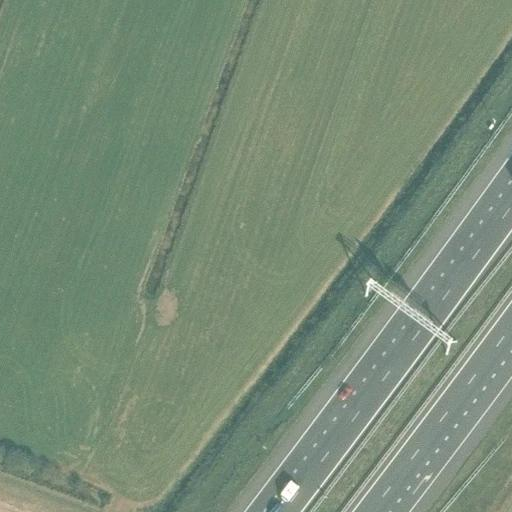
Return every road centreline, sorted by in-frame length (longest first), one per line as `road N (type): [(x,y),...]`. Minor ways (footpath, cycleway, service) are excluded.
road 1 (motorway): [(511,205),(283,511)]
road 2 (motorway): [(371,511),(511,325)]
